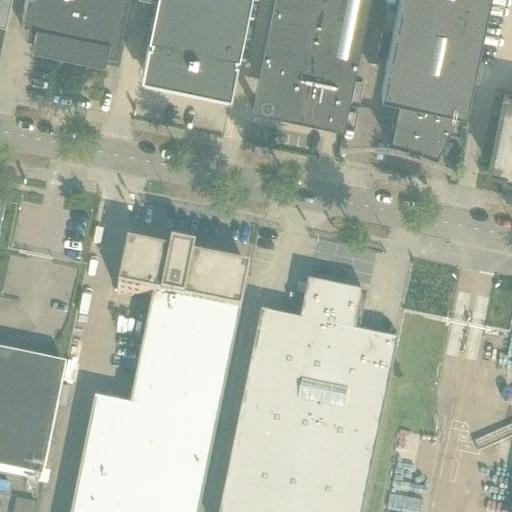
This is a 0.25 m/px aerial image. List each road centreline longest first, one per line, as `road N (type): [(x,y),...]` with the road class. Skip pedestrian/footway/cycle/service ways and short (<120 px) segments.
road 1 (unclassified): [(0,134),(511,239)]
road 2 (unknown): [(124,160),(52,511)]
road 3 (unknown): [(215,511),(251,323),(298,195)]
road 4 (unknown): [(58,146),(28,301),(0,310)]
